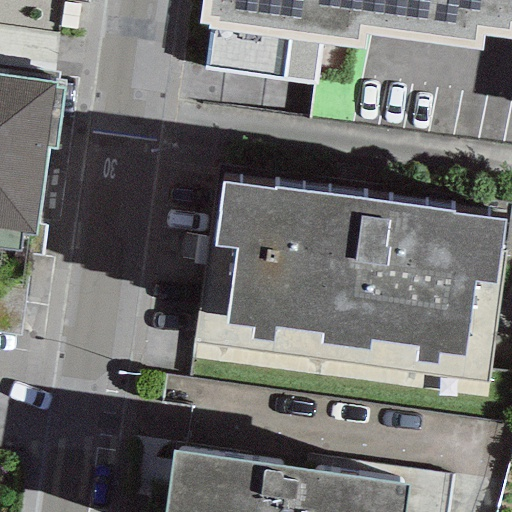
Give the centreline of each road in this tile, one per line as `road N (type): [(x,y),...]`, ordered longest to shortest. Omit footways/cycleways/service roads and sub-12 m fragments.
road 1 (residential): [(136,0),(82,380)]
road 2 (residential): [(82,380),(66,511)]
